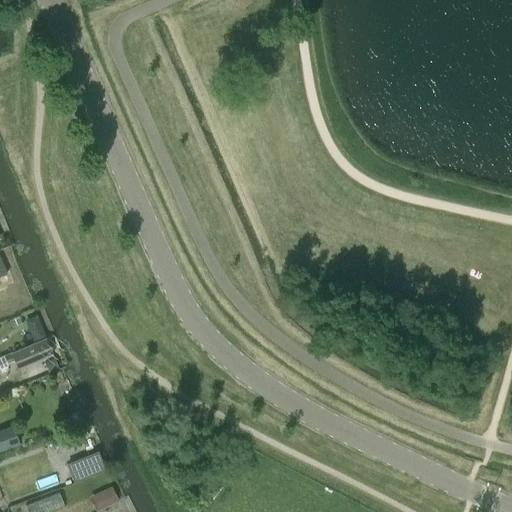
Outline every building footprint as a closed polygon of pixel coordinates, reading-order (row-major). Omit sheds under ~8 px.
[(41,328),(29,333),(33,342),(45,337),(41,328)] [(16,370),(51,355),(44,338),(9,353),(9,354),(3,357),(7,365),(13,362),(16,370)] [(79,426),(75,416),(63,422),(67,431),(79,426)] [(0,451),(19,444),(13,426),(0,430),(0,451)] [(104,470),(97,452),(67,465),(74,482),(104,470)] [(110,486),(87,497),(94,511),(95,511),(118,502),(110,486)] [(60,491),(27,505),(30,511),(41,511),(65,502),(60,491)]
